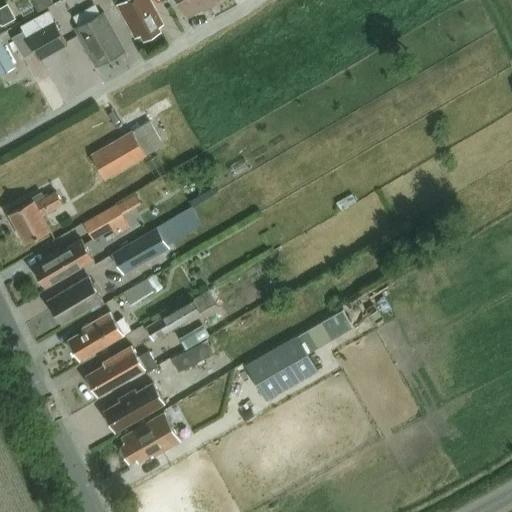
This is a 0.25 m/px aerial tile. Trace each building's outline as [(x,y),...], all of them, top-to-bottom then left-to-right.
[(150,0),(126,0),(118,4),(135,37),(141,34),(144,40),(161,30),(159,26),(164,24),(150,0)] [(178,0),(187,16),(209,5),(206,0),(178,0)] [(0,27),(2,26),(3,28),(17,20),(9,5),(0,10),(0,27)] [(96,66),(120,53),(118,49),(122,46),(103,11),(74,27),(96,66)] [(40,62),(68,46),(49,13),(21,29),(40,62)] [(0,72),(14,65),(5,48),(0,50),(0,72)] [(104,181),(146,157),(145,154),(158,146),(155,141),(160,138),(151,123),(146,126),(145,124),(90,156),(104,181)] [(10,212),(26,242),(50,229),(42,214),(63,203),(57,191),(45,198),(42,192),(32,197),(33,200),(10,212)] [(113,227),(105,213),(87,223),(95,238),(113,227)] [(159,227),(112,254),(124,274),(156,256),(154,252),(168,244),(159,227)] [(45,260),(34,266),(46,287),(95,259),(84,241),(63,254),(60,248),(43,258),(45,260)] [(91,307),(93,310),(105,303),(89,276),(49,300),(62,324),(91,307)] [(131,306),(156,291),(149,278),(124,293),(131,306)] [(209,290),(194,299),(195,300),(201,312),(216,303),(209,290)] [(262,294),(245,303),(249,312),(266,302),(262,294)] [(164,317),(147,327),(154,339),(171,329),(201,312),(195,300),(164,317)] [(69,339),(81,359),(131,331),(124,317),(118,320),(112,311),(83,327),(85,330),(69,339)] [(202,325),(180,338),(187,349),(209,336),(202,325)] [(318,370),(299,336),(247,365),(266,400),(318,370)] [(173,360),(180,373),(215,355),(209,342),(173,360)] [(139,356),(133,345),(103,362),(105,365),(87,375),(99,395),(145,368),(147,372),(158,365),(149,350),(139,356)] [(121,401),(105,410),(117,431),(166,403),(154,382),(137,391),(136,389),(119,398),(121,401)] [(121,446),(130,462),(136,458),(139,462),(152,454),(153,457),(181,441),(165,413),(122,437),(126,444),(121,446)]
